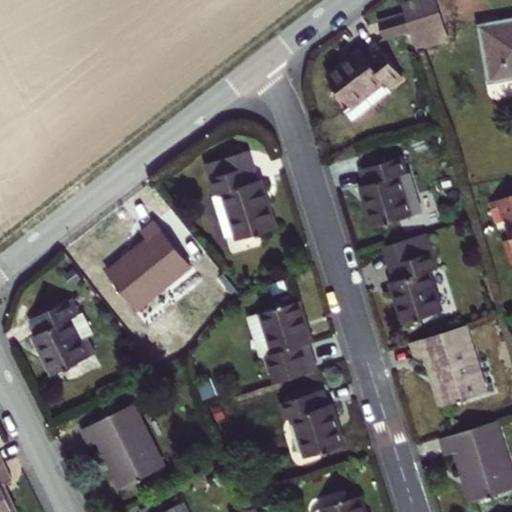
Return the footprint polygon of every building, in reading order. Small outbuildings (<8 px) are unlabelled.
[(442,22),(435,0),(412,0),(403,3),(406,12),(411,29),(411,32),(442,22)] [(384,37),(411,29),(406,12),(379,19),(384,37)] [(511,21),(482,27),(492,80),(511,76),(511,21)] [(442,22),(411,32),(417,51),(448,41),(442,22)] [(365,53),(362,50),(327,76),(338,90),(350,106),(344,110),(352,120),(391,91),(388,86),(402,76),(378,44),(365,53)] [(511,78),(488,81),(490,96),(511,93),(511,78)] [(417,85),(421,98),(427,96),(423,83),(417,85)] [(333,94),(344,110),(350,106),(338,90),(333,94)] [(416,150),(430,146),(426,134),(412,138),(416,150)] [(260,234),(276,229),(260,180),(256,181),(247,151),(213,162),(217,176),(212,178),(218,196),(215,197),(227,238),(238,234),(240,240),(260,234)] [(366,185),(362,186),(375,228),(411,217),(399,177),(405,174),(400,157),(361,169),(366,185)] [(208,163),(212,178),(217,176),(213,162),(208,163)] [(511,209),(506,202),(484,221),(511,252),(508,254),(511,259),(511,209)] [(149,241),(109,273),(136,308),(190,265),(156,221),(141,233),(149,241)] [(262,242),(260,234),(240,240),(238,234),(227,238),(228,242),(237,250),(262,242)] [(396,280),(392,281),(405,323),(441,312),(428,271),(435,269),(424,234),(386,246),(396,280)] [(66,275),(74,285),(82,279),(74,269),(66,275)] [(222,278),(211,281),(218,302),(228,298),(222,278)] [(274,294),(284,290),(281,282),(271,285),(274,294)] [(35,335),(54,375),(88,358),(88,357),(79,340),(87,336),(93,333),(84,314),(81,315),(73,299),(32,319),(39,333),(35,335)] [(315,371),(307,344),(311,343),(298,301),(297,302),(288,305),(250,317),(262,357),(268,355),(277,383),(315,371)] [(486,393),(465,326),(411,343),(417,360),(428,356),(444,406),(486,393)] [(95,354),(87,336),(79,340),(88,357),(95,354)] [(295,417),(308,458),(344,446),(331,404),(326,406),(322,391),(302,397),(290,401),(283,403),(288,420),(295,417)] [(288,395),(290,401),(302,397),(300,392),(288,395)] [(163,468),(132,405),(82,430),(90,446),(100,441),(123,488),(163,468)] [(221,406),(213,409),(217,420),(225,417),(221,406)] [(511,489),(511,474),(495,422),(441,438),(447,456),(458,452),(473,502),(511,489)] [(0,511),(15,511),(16,511),(2,484),(12,479),(3,462),(0,463),(0,511)] [(364,511),(360,496),(320,509),(315,511),(364,511)] [(153,511),(163,511),(179,504),(177,501),(164,508),(161,502),(151,507),(153,511)] [(185,511),(181,503),(179,504),(163,511),(185,511)]
